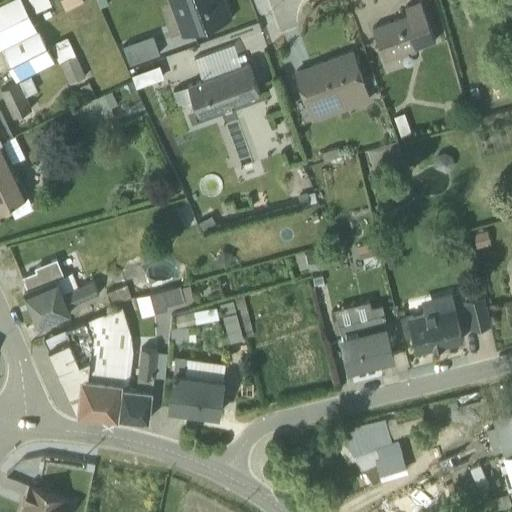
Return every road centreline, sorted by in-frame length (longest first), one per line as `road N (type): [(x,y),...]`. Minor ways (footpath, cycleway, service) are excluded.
road 1 (residential): [(228,475),(257,430),(511,364)]
road 2 (residential): [(228,475),(137,442),(5,424)]
